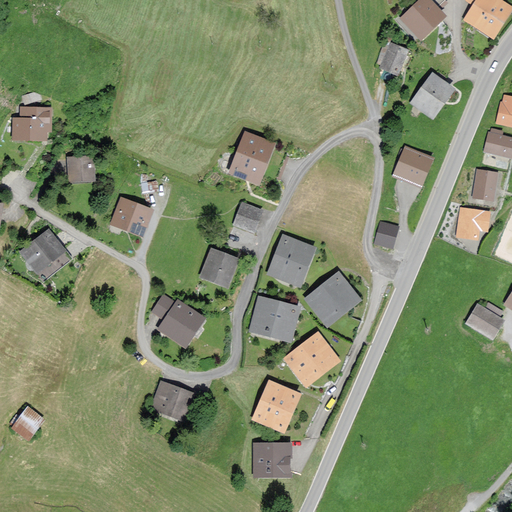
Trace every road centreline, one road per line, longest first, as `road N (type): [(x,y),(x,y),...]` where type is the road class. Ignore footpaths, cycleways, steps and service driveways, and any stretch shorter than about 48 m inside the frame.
road 1 (residential): [(15,197),(140,269),(140,337),(149,356),(167,370),(209,376),(236,357),(239,300),(298,174),(345,133),(375,130)]
road 2 (secondary): [(511,41),(408,276)]
road 3 (secondary): [(408,276),(306,511)]
road 4 (residential): [(375,130),(380,152),(368,252),(408,276)]
road 5 (residential): [(338,0),(375,130)]
